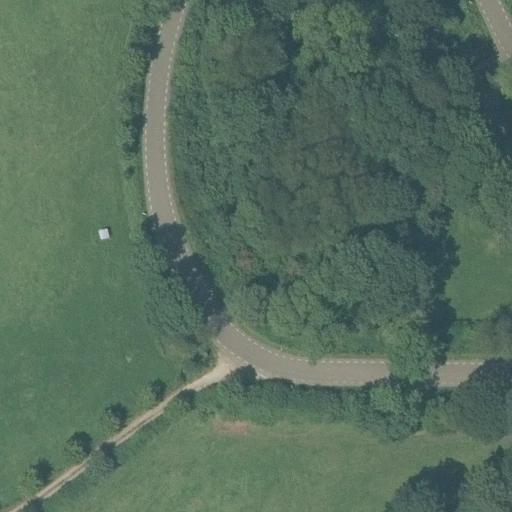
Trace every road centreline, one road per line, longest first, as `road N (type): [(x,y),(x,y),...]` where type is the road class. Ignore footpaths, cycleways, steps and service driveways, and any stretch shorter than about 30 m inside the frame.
road 1 (tertiary): [(511,374),(302,370),(250,355),(230,339),(183,271),(158,197),(154,106),(176,0)]
road 2 (track): [(250,355),(19,511)]
road 3 (track): [(493,122),(483,216),(494,289)]
